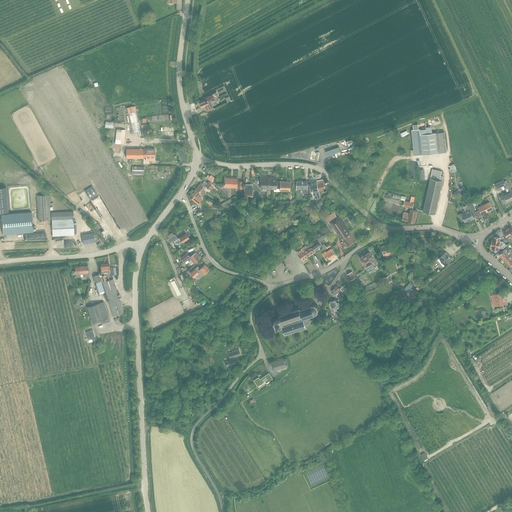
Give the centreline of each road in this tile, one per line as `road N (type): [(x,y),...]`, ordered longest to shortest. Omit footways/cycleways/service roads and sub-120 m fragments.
road 1 (unclassified): [(147,511),(134,293),(142,247)]
road 2 (secondary): [(374,222),(312,166),(197,158)]
road 3 (unclassified): [(191,441),(196,423),(259,355),(251,311),(273,288)]
road 4 (secondary): [(197,158),(180,83),(187,0)]
road 5 (unclassified): [(0,262),(142,247)]
road 6 (residential): [(273,288),(213,262),(190,211)]
